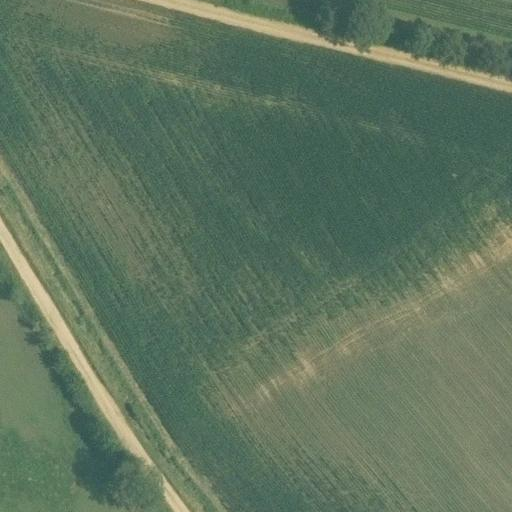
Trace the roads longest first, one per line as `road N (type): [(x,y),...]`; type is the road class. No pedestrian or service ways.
road 1 (track): [(511,87),(159,0)]
road 2 (track): [(0,234),(77,362),(192,511)]
